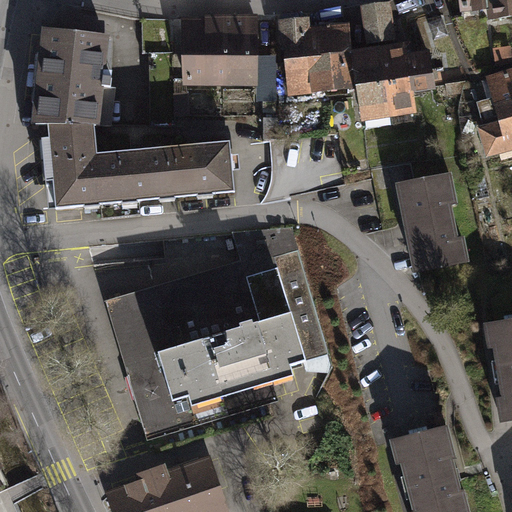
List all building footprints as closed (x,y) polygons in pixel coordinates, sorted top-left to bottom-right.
[(511,16),(511,0),(460,0),(461,9),(492,5),(493,19),(511,16)] [(385,4),(366,7),(371,43),(391,40),(385,4)] [(205,19),(185,24),(187,81),(254,82),(255,19),(205,19)] [(311,58),(308,31),(305,21),(282,24),(286,61),(311,58)] [(354,86),(347,27),(308,31),(311,58),(286,61),(290,93),(354,86)] [(104,39),(47,33),(37,125),(49,125),(91,126),(95,126),(99,88),(111,89),(112,78),(102,77),(103,68),(101,67),(104,39)] [(404,48),(379,52),(388,113),(415,109),(411,84),(425,82),(423,67),(408,69),(404,48)] [(388,113),(379,52),(355,55),(367,129),(390,126),(388,113)] [(277,88),(275,57),(260,58),(261,89),(277,88)] [(511,72),(509,73),(487,79),(497,113),(490,115),(494,126),(488,127),(489,128),(481,131),(488,154),(511,147),(511,72)] [(91,126),(49,125),(56,209),(99,205),(93,154),(91,126)] [(230,142),(162,148),(166,198),(234,192),(230,142)] [(93,154),(99,205),(166,198),(162,148),(93,154)] [(450,175),(398,186),(416,272),(468,261),(463,237),(457,239),(450,205),(455,204),(450,175)] [(489,196),(485,178),(473,180),(477,199),(489,196)] [(274,256),(119,302),(142,378),(137,380),(142,397),(147,396),(157,428),(266,395),(260,376),(306,362),(274,256)] [(511,320),(486,325),(490,348),(495,347),(503,398),(498,399),(502,422),(511,420),(511,320)] [(455,458),(447,427),(392,441),(398,464),(403,463),(415,511),(414,511),(469,511),(464,491),(460,492),(451,459),(455,458)] [(163,470),(141,477),(143,483),(111,494),(117,511),(227,511),(210,461),(165,476),(163,470)]
